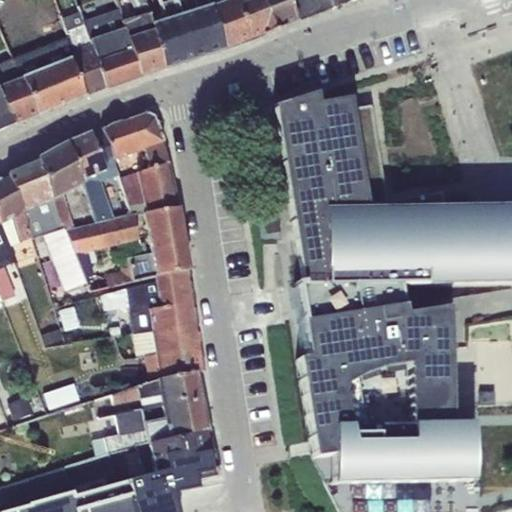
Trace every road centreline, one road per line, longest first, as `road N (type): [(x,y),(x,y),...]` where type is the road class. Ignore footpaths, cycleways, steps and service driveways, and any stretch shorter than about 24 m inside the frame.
road 1 (residential): [(183,81),(253,511)]
road 2 (residential): [(424,0),(183,81)]
road 3 (residential): [(449,0),(442,42),(483,173),(511,175)]
road 4 (residential): [(183,81),(0,145)]
